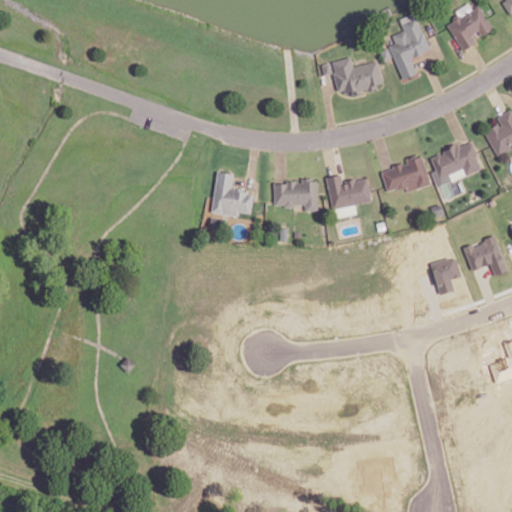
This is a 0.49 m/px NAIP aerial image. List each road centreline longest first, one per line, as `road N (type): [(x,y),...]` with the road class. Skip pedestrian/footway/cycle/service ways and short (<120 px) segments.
road 1 (residential): [(218,130),(280,140),(349,135),(427,110),(511,62)]
road 2 (residential): [(511,300),(406,339),(258,349)]
road 3 (residential): [(0,52),(218,130)]
road 4 (residential): [(406,339),(433,487),(421,511)]
